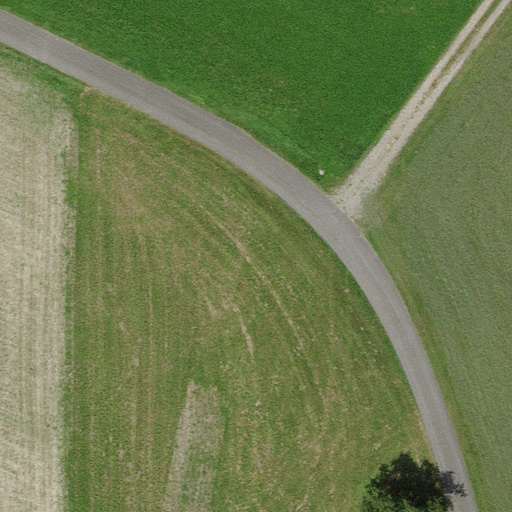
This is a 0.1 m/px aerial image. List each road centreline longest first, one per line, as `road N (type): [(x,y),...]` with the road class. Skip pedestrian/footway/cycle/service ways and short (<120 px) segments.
road 1 (unclassified): [(470,511),(433,382),(346,223),(184,118),(0,26)]
road 2 (track): [(346,223),(507,0)]
